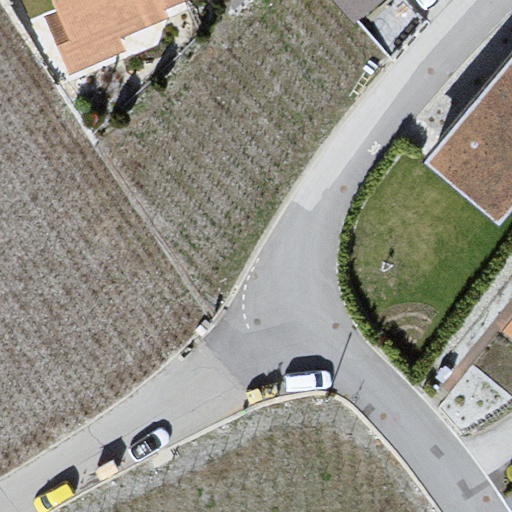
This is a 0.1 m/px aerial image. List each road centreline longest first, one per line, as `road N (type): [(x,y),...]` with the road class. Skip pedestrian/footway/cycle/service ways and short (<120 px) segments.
road 1 (residential): [(472,511),(443,469),(307,321),(300,235),(365,138),(496,0)]
road 2 (track): [(307,321),(226,381),(0,511)]
